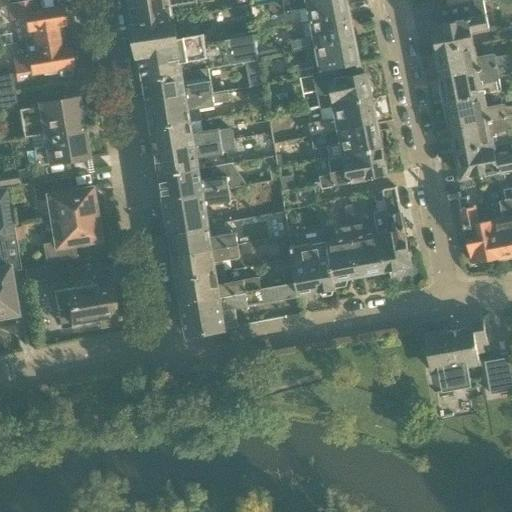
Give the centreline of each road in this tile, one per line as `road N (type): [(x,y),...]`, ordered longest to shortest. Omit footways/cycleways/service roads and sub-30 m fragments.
road 1 (residential): [(163,344),(108,0)]
road 2 (residential): [(450,304),(391,0)]
road 3 (residential): [(450,304),(209,350),(163,344)]
road 4 (residential): [(163,344),(0,377)]
